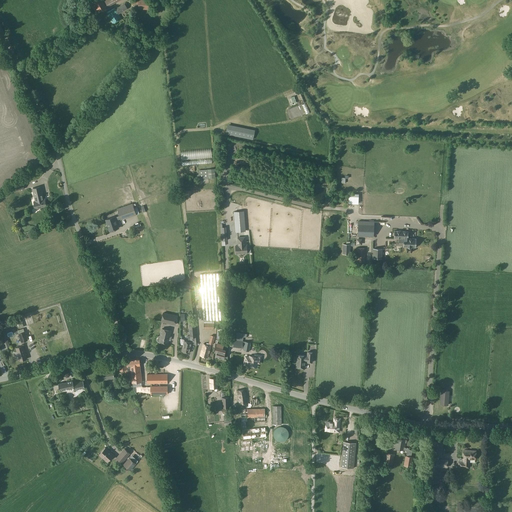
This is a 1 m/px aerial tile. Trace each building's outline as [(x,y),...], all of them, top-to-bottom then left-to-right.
[(95,0),(91,3),(96,13),(106,8),(102,0),(95,0)] [(132,0),(133,3),(138,4),(138,9),(151,9),(151,0),(149,0),(132,0)] [(115,8),(107,13),(113,24),(121,19),(118,14),(127,9),(124,4),(115,9),(115,8)] [(255,130),(228,124),(226,134),(253,139),(255,130)] [(208,178),(208,170),(199,171),(200,179),(208,178)] [(24,189),(23,184),(16,185),(15,183),(5,191),(6,193),(16,186),(17,190),(24,189)] [(35,201),(34,201),(35,209),(46,206),(45,198),(44,199),(41,187),(32,189),(35,201)] [(136,213),(132,204),(127,205),(117,209),(121,220),(136,215),(136,213)] [(234,212),(236,232),(246,231),(244,211),(234,212)] [(109,231),(119,228),(115,217),(105,220),(109,231)] [(358,236),(374,236),(374,222),(358,221),(358,236)] [(411,247),(416,247),(416,238),(408,238),(408,231),(394,231),(394,238),(403,238),(403,247),(408,247),(411,247)] [(238,246),(236,246),(236,254),(237,254),(238,254),(240,254),(241,253),(246,253),(246,250),(247,250),(247,245),(246,245),(245,237),(238,237),(238,246)] [(357,247),(356,262),(365,263),(366,248),(357,247)] [(382,249),(374,248),(373,258),(382,259),(382,249)] [(223,320),(220,273),(200,274),(203,320),(223,320)] [(163,313),(161,322),(175,325),(177,316),(163,313)] [(204,329),(214,329),(214,320),(204,320),(204,329)] [(157,340),(157,341),(158,341),(159,342),(168,344),(168,340),(169,340),(171,339),(171,337),(169,336),(170,331),(162,329),(160,338),(159,338),(158,338),(157,339),(157,340)] [(25,332),(19,334),(21,342),(28,340),(25,332)] [(245,342),(243,341),(243,337),(246,337),(247,334),(241,333),(241,334),(238,333),(238,336),(243,337),(237,336),(236,340),(236,341),(234,340),(233,347),(244,348),(244,350),(249,351),(250,343),(245,342)] [(180,344),(183,345),(182,351),(190,353),(192,343),(185,341),(185,340),(184,339),(181,338),(180,344)] [(217,343),(215,352),(217,353),(216,356),(224,359),(225,353),(224,353),(225,350),(223,350),(223,348),(224,345),(217,343)] [(208,358),(211,346),(203,344),(200,356),(208,358)] [(16,348),(17,351),(14,352),(13,353),(14,357),(16,358),(19,357),(20,361),(27,359),(23,346),(16,348)] [(297,367),(304,368),(305,361),(307,361),(307,362),(312,362),(313,352),(308,352),(307,356),(305,356),(305,355),(297,355),(297,358),(296,358),(296,362),(297,362),(297,367)] [(252,356),(252,358),(246,357),(245,363),(249,364),(249,365),(257,367),(258,363),(260,363),(261,356),(256,355),(255,357),(252,356)] [(139,359),(126,360),(127,367),(128,367),(128,371),(131,380),(132,380),(133,383),(142,382),(139,359)] [(120,371),(127,370),(126,360),(118,361),(120,371)] [(100,381),(115,378),(113,371),(98,374),(100,381)] [(147,374),(147,384),(167,383),(167,374),(147,374)] [(214,388),(218,388),(217,383),(218,383),(217,378),(210,379),(210,391),(214,391),(214,388)] [(85,388),(83,381),(73,383),(73,380),(58,384),(60,390),(74,387),(75,390),(85,388)] [(339,430),(340,419),(335,418),(334,422),(326,422),(326,430),(331,431),(332,429),(339,430)] [(275,439),(276,440),(278,441),(280,442),(282,442),(284,441),(286,440),(287,439),(288,436),(289,434),(288,432),(288,430),(286,429),(285,427),(284,427),(282,426),(280,427),(278,427),(277,428),(275,429),(274,431),(274,433),(273,434),(274,436),(274,437),(275,439)] [(406,440),(407,434),(398,433),(395,448),(404,450),(404,449),(407,451),(406,456),(404,466),(411,467),(413,457),(410,457),(411,455),(412,450),(404,448),(405,443),(406,443),(406,440)] [(392,440),(385,439),(382,450),(390,452),(392,440)] [(147,450),(137,441),(132,447),(137,452),(138,452),(140,449),(144,454),(147,450),(147,451),(147,450)] [(354,468),(356,443),(344,441),(341,467),(354,468)] [(442,442),(435,441),(434,456),(439,456),(441,456),(442,442)] [(114,455),(106,447),(99,455),(107,462),(114,455)] [(124,448),(116,458),(122,463),(130,453),(124,448)] [(476,451),(464,450),(463,460),(462,461),(459,461),(458,467),(469,468),(469,462),(475,463),(476,451)] [(385,463),(393,465),(394,454),(386,453),(385,463)] [(439,460),(439,456),(434,456),(434,462),(437,462),(437,466),(447,467),(447,460),(439,460)] [(136,464),(130,458),(124,465),(130,470),(136,464)]
